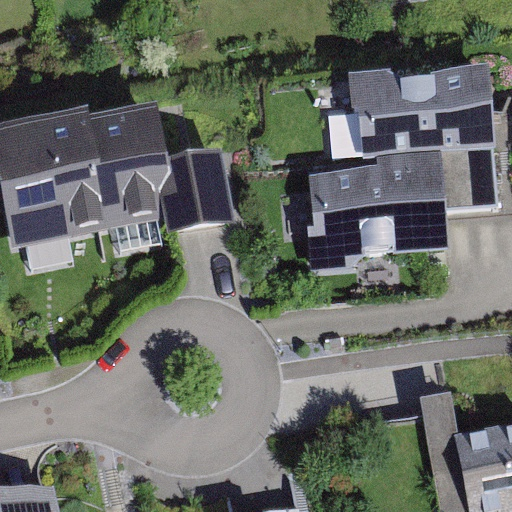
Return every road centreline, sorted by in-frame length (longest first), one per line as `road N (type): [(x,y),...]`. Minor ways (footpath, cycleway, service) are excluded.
road 1 (residential): [(207,451),(240,428),(252,389),(248,368),(222,337),(182,328),(162,334),(133,363),(127,403)]
road 2 (residential): [(0,434),(127,403)]
